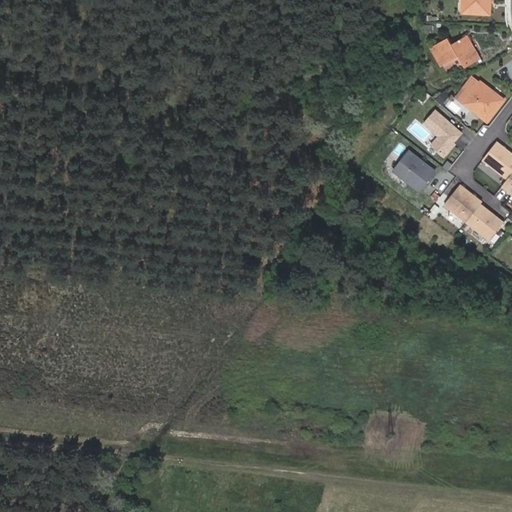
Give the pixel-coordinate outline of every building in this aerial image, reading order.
[(490,14),(491,0),(464,0),(464,12),(490,14)] [(448,38),(430,47),(441,66),(444,64),(448,72),(463,64),(465,68),(481,59),(468,35),(452,43),(448,38)] [(473,76),(466,85),(474,92),(481,83),(473,76)] [(488,121),(504,100),(481,83),(474,92),(466,85),(457,97),(488,121)] [(436,109),(424,123),(439,136),(431,145),(445,156),(456,143),(454,142),(462,132),(436,109)] [(511,152),(498,142),(485,160),(509,179),(504,186),(511,192),(511,152)] [(412,151),(397,170),(423,190),(438,171),(412,151)] [(462,185),(447,205),(469,222),(483,204),(484,202),(462,185)] [(506,223),(483,204),(469,222),(492,240),(506,223)]
